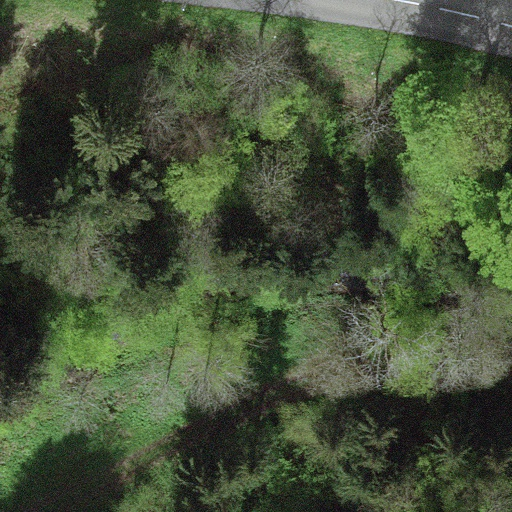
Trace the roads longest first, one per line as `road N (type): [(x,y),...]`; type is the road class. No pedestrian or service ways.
road 1 (track): [(3,511),(295,386),(511,368)]
road 2 (tertiary): [(511,26),(391,0)]
